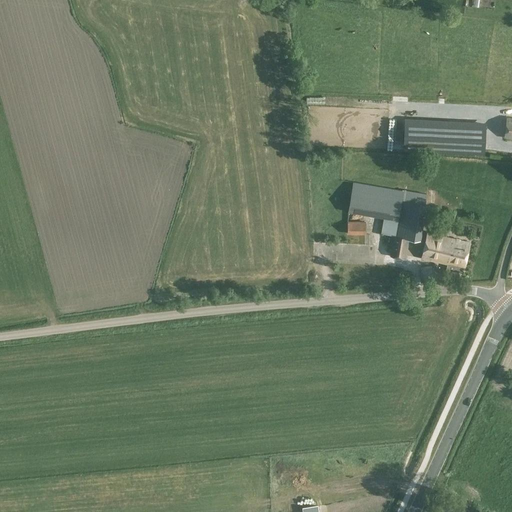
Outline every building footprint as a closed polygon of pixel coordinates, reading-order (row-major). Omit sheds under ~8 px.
[(444,92),(445,80),(432,80),(431,92),(444,92)] [(482,104),(482,101),(455,97),(453,111),(500,117),(501,107),(482,104)] [(405,120),(403,148),(483,152),(484,124),(405,120)] [(384,217),(399,220),(402,201),(403,190),(353,182),(348,211),(384,217)] [(403,190),(402,201),(426,205),(428,194),(403,190)] [(399,220),(397,228),(407,230),(406,238),(409,238),(420,240),(426,205),(402,201),(399,220)] [(399,220),(384,217),(381,233),(394,236),(396,236),(397,228),(399,220)] [(447,222),(440,220),(436,219),(434,226),(446,229),(447,222)] [(365,221),(347,221),(347,234),(365,234),(365,221)] [(394,236),(390,256),(405,258),(409,238),(406,238),(407,230),(397,228),(396,236),(394,236)] [(444,276),(457,279),(460,266),(463,267),(469,242),(427,233),(422,257),(447,263),(444,276)] [(419,270),(424,280),(432,276),(427,266),(419,270)]
